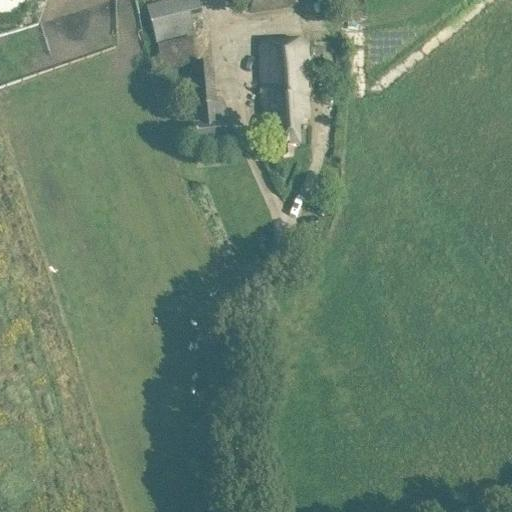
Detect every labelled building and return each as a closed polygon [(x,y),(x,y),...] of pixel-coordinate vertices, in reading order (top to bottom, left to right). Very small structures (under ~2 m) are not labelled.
[(0,0),(0,16),(2,17),(7,16),(14,13),(20,9),(25,5),(27,0),(0,0)] [(184,0),(146,10),(155,46),(194,36),(189,15),(201,12),(198,0),(184,0)] [(247,0),(249,13),(297,6),(296,0),(247,0)] [(305,99),(310,99),(305,43),(261,43),(266,149),(282,148),(283,157),(292,157),(292,147),(298,147),(296,123),(307,122),(305,99)] [(212,64),(192,67),(199,128),(193,129),(195,150),(232,146),(230,122),(226,123),(224,105),(217,106),(212,64)]
